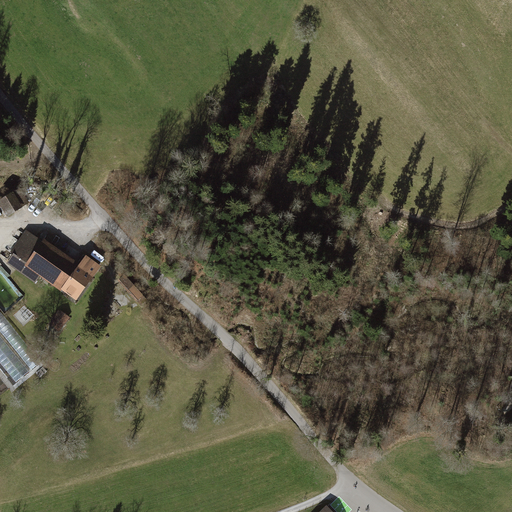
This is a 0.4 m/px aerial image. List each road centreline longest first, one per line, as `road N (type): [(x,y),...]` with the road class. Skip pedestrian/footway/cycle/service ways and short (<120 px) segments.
road 1 (unclassified): [(0,95),(349,478),(393,511)]
road 2 (track): [(511,203),(474,220),(439,222),(402,211),(381,191)]
